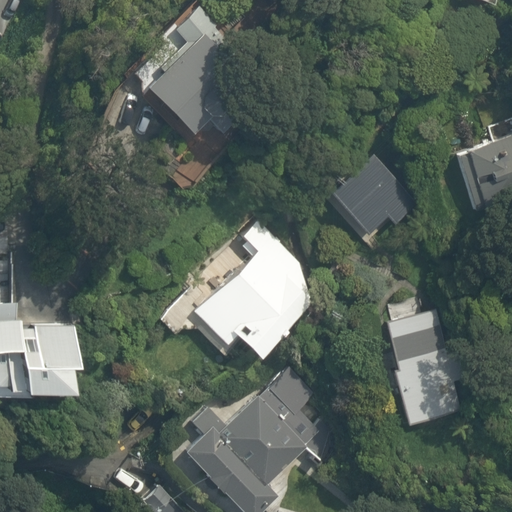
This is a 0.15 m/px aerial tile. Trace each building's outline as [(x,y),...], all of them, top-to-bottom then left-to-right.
[(218,131),(246,103),(232,89),(252,69),(209,26),(211,24),(190,2),(166,25),(180,39),(154,64),(158,68),(142,84),(189,132),(204,117),(218,131)] [(453,154),(472,211),(511,198),(511,116),(510,117),(511,122),(511,132),(461,149),(462,151),(453,154)] [(231,332),(252,353),(306,300),(303,296),(305,294),(297,260),(253,217),(237,233),(241,237),(236,243),(246,253),(189,309),(221,341),(231,332)] [(3,390),(65,386),(64,359),(71,359),(69,323),(29,325),(19,325),(19,316),(14,316),(13,298),(0,298),(0,380),(3,380),(3,390)] [(389,369),(403,422),(457,409),(450,381),(462,378),(456,350),(443,353),(432,307),(420,310),(417,298),(387,306),(391,318),(382,320),(394,368),(389,369)] [(182,450),(239,511),(254,511),(274,494),(263,483),(301,447),(316,459),(327,429),(317,420),(312,425),(296,408),(312,392),(287,366),(254,396),(253,395),(222,424),(209,411),(194,425),(201,433),(182,450)] [(182,511),(155,483),(136,501),(133,511),(182,511)]
